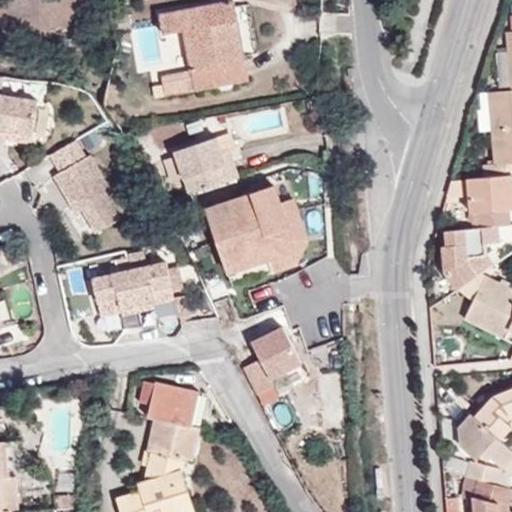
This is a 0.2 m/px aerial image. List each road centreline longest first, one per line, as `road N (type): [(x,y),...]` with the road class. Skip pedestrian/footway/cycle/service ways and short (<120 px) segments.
road 1 (unclassified): [(427,134),(394,255),(417,511)]
road 2 (residential): [(68,356),(211,349),(307,511)]
road 3 (residential): [(367,0),(378,73),(427,134)]
road 4 (residential): [(68,356),(19,215)]
road 5 (unclassified): [(468,0),(427,134)]
